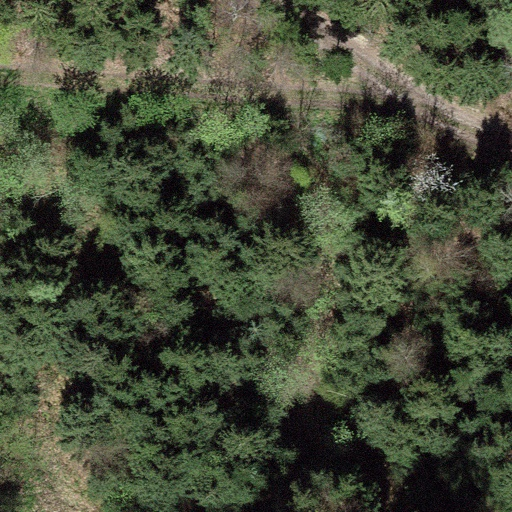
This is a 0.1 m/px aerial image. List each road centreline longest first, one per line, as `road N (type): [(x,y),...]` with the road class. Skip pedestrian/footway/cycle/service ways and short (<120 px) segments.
road 1 (track): [(422,100),(0,83)]
road 2 (track): [(511,135),(422,100),(259,0)]
